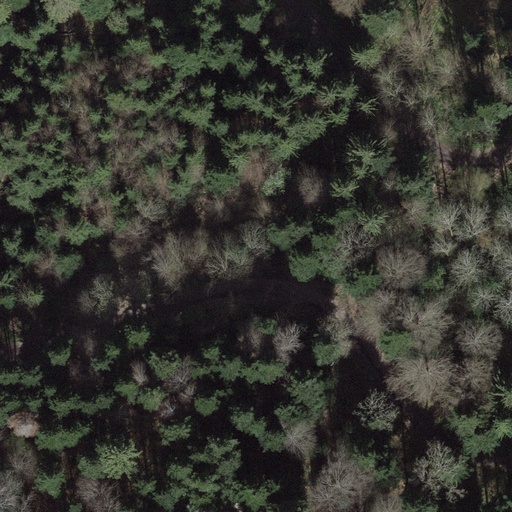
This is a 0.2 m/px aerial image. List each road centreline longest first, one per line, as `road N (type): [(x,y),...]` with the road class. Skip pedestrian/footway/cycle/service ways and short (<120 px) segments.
road 1 (track): [(511,462),(442,445),(417,424),(366,340),(335,301),(313,289),(286,284),(199,296),(0,350)]
road 2 (track): [(295,0),(417,134),(471,157),(511,143)]
